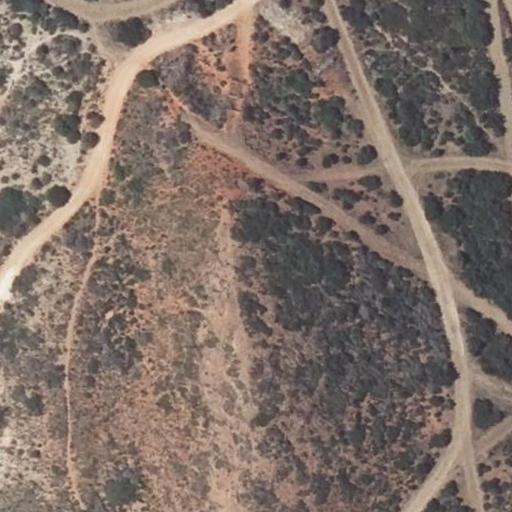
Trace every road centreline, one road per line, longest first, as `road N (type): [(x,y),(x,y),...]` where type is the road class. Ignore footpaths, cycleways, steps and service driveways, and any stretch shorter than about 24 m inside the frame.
road 1 (track): [(142,53),(170,104),(201,138),(511,344)]
road 2 (track): [(233,0),(142,53),(95,144),(91,183),(19,248),(0,303)]
road 3 (track): [(511,137),(492,0)]
